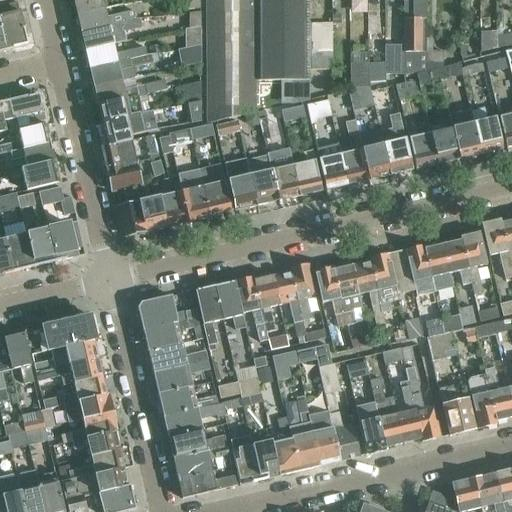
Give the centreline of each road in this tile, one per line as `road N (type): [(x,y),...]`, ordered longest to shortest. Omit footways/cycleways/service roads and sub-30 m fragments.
road 1 (residential): [(110,279),(511,185)]
road 2 (residential): [(161,511),(110,279)]
road 3 (residential): [(110,279),(61,63)]
road 4 (residential): [(226,511),(402,470)]
